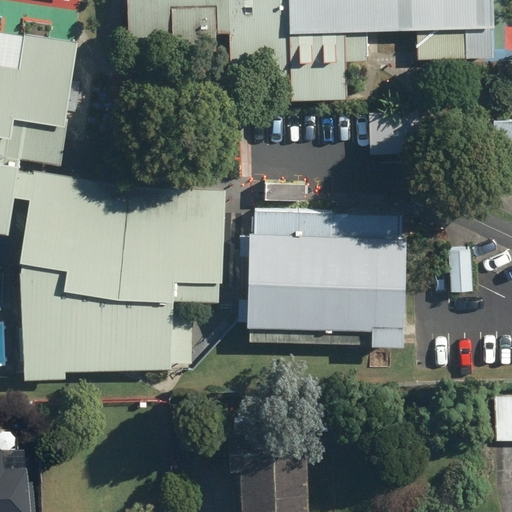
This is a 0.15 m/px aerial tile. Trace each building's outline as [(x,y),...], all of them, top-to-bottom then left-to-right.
[(405,60),(494,56),(493,3),(492,0),(121,0),(122,49),(207,49),(207,36),(222,36),(222,64),(283,63),(284,97),(339,96),(339,68),(357,68),(356,33),(404,33),(405,60)] [(28,194),(7,371),(166,364),(175,274),(217,277),(224,190),(199,188),(57,171),(74,36),(22,31),(18,61),(0,58),(0,228),(7,230),(13,193),(28,194)] [(419,104),(370,106),(371,150),(420,149),(419,104)] [(511,115),(493,116),(494,152),(511,151),(511,115)] [(413,230),(257,223),(253,316),(409,322),(413,230)] [(450,287),(473,286),(470,246),(447,247),(450,287)] [(511,393),(495,394),(496,437),(511,436),(511,393)] [(233,464),(234,511),(307,511),(305,424),(225,426),(226,465),(233,464)] [(0,511),(17,511),(17,467),(0,467),(0,511)]
